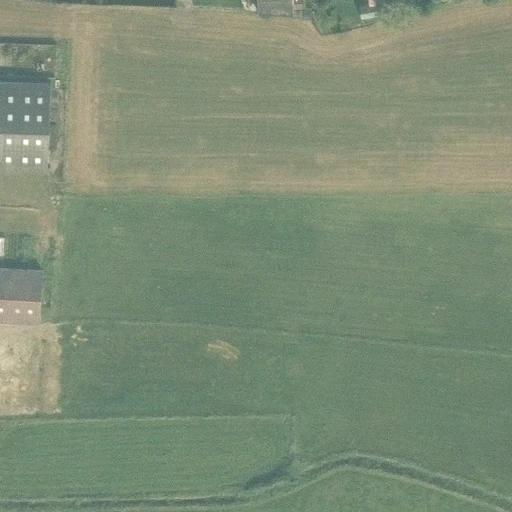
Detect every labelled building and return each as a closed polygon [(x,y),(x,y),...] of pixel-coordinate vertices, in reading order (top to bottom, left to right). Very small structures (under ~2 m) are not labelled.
[(256,0),(257,13),(292,14),(292,9),(291,0),(256,0)] [(291,0),(292,9),(301,8),(300,0),(291,0)] [(361,20),(384,17),(381,4),(359,7),(361,20)] [(0,170),(46,172),(50,82),(0,80),(0,170)] [(41,270),(0,267),(0,322),(38,324),(41,270)]
